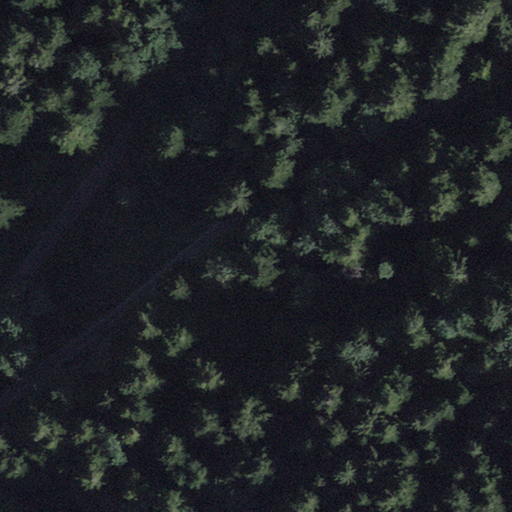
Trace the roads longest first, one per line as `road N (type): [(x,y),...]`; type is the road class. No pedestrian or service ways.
road 1 (track): [(0,404),(222,222),(417,111),(511,73)]
road 2 (unclassified): [(240,0),(155,94),(0,298)]
